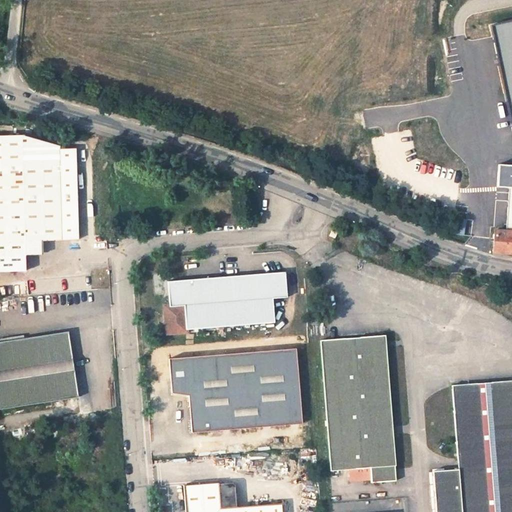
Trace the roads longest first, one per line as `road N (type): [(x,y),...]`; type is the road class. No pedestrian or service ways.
road 1 (unclassified): [(270,234),(131,253),(124,269),(141,511)]
road 2 (secondary): [(3,91),(285,184)]
road 3 (secondary): [(323,200),(461,257),(511,268)]
